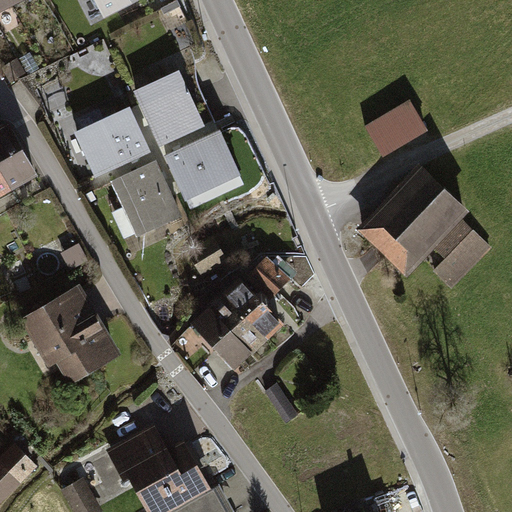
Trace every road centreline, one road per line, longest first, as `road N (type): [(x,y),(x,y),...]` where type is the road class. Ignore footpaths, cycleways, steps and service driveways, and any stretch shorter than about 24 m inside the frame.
road 1 (tertiary): [(217,0),(448,511)]
road 2 (residential): [(0,92),(143,325),(285,511)]
road 3 (track): [(313,212),(511,117)]
